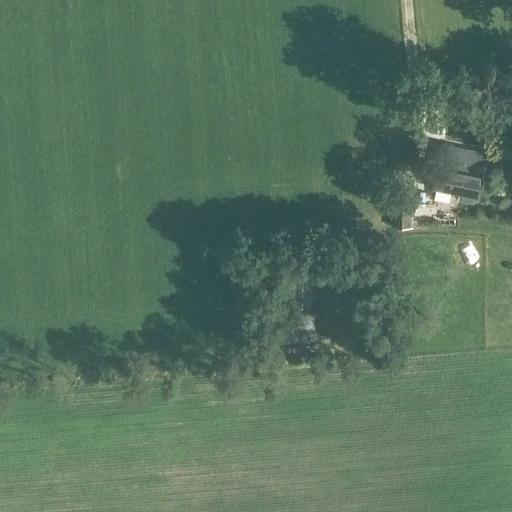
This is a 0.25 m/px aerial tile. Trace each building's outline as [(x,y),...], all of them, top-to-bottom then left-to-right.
[(397,172),(414,172),(414,160),(397,160),(397,172)] [(434,190),(478,198),(483,170),(440,162),(434,190)] [(413,228),(413,220),(413,189),(392,189),(392,228),(413,228)] [(439,214),(439,224),(439,226),(454,227),(454,214),(439,214)] [(311,307),(311,283),(293,283),(293,307),(311,307)] [(316,343),(314,311),(269,314),(271,346),(316,343)]
